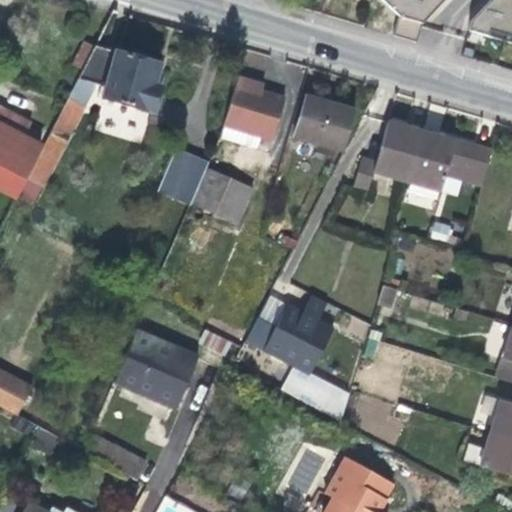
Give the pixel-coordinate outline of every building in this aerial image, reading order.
[(385,0),(403,17),(398,32),(418,40),(423,20),(441,0),(385,0)] [(511,0),(489,0),(471,19),(468,33),(511,44),(511,0)] [(42,146),(26,178),(41,185),(94,84),(103,86),(101,97),(153,112),(160,87),(154,85),(156,75),(160,64),(95,46),(42,146)] [(154,85),(160,87),(163,78),(156,75),(154,85)] [(255,82),(238,78),(224,126),(260,136),(272,139),(283,98),(262,92),(253,90),(255,82)] [(263,85),(255,82),(253,90),(262,92),(263,85)] [(293,136),(343,151),(354,110),(304,97),(293,136)] [(421,131),(388,120),(375,162),(373,172),(407,181),(421,131)] [(0,123),(0,189),(16,198),(26,178),(42,146),(0,123)] [(260,136),(224,126),(220,136),(257,147),(260,136)] [(491,151),(421,131),(407,181),(440,190),(444,174),(459,178),(481,185),(491,151)] [(158,191),(190,205),(191,203),(192,200),(209,163),(177,149),(158,191)] [(373,172),(375,162),(362,158),(353,187),(368,191),(373,172)] [(207,168),(191,203),(236,223),(253,188),(207,168)] [(444,174),(440,190),(455,195),(459,178),(444,174)] [(449,241),(452,225),(432,221),(429,237),(449,241)] [(382,285),(377,303),(391,307),(396,289),(382,285)] [(256,316),(244,341),(309,375),(333,327),(287,303),(275,326),(256,316)] [(511,325),(496,377),(511,382),(511,325)] [(135,329),(112,381),(174,408),(197,356),(135,329)] [(202,344),(222,356),(230,344),(210,332),(202,344)] [(0,406),(16,415),(32,386),(0,368),(0,406)] [(489,432),(511,438),(511,403),(499,399),(489,432)] [(100,411),(91,431),(105,439),(114,418),(100,411)] [(35,431),(30,444),(52,453),(59,435),(20,420),(18,424),(35,431)] [(91,431),(83,451),(137,481),(147,462),(105,439),(91,431)] [(479,465),(511,476),(511,438),(489,432),(479,465)] [(468,442),(463,459),(477,464),(483,446),(468,442)] [(378,511),(392,483),(344,456),(323,493),(331,498),(322,511),(378,511)] [(45,511),(29,503),(23,511),(45,511)]
